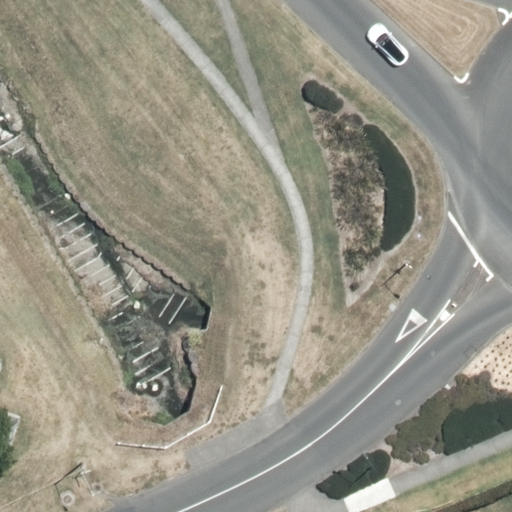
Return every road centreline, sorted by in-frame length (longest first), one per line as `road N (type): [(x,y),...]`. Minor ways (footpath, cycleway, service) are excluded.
road 1 (tertiary): [(493,176),(436,104),(323,0)]
road 2 (tertiary): [(182,511),(318,441),(385,381)]
road 3 (tertiary): [(385,381),(496,188)]
road 4 (tertiary): [(511,305),(456,346),(385,381)]
